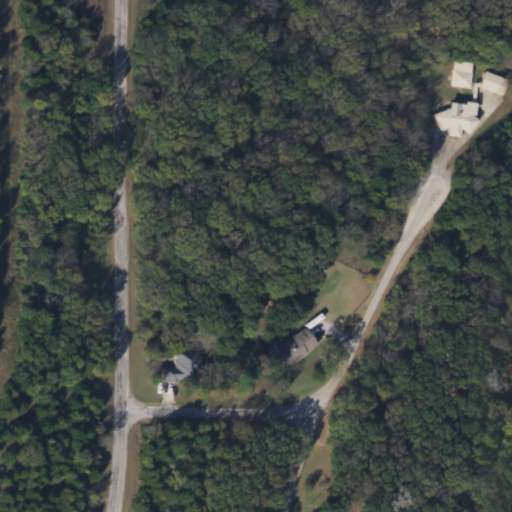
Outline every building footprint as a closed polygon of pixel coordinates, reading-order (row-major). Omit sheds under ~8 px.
[(470,88),(470,62),(451,62),(451,88),(470,88)] [(503,79),(481,74),(478,87),(500,93),(503,79)] [(474,105),(448,102),(446,112),(437,111),(435,127),(448,129),(447,136),(458,137),(459,131),(470,133),(474,105)] [(271,343),(257,353),(273,375),(315,346),(303,328),(274,348),(271,343)] [(194,350),(171,350),(171,368),(159,368),(159,383),(194,383),(194,350)]
